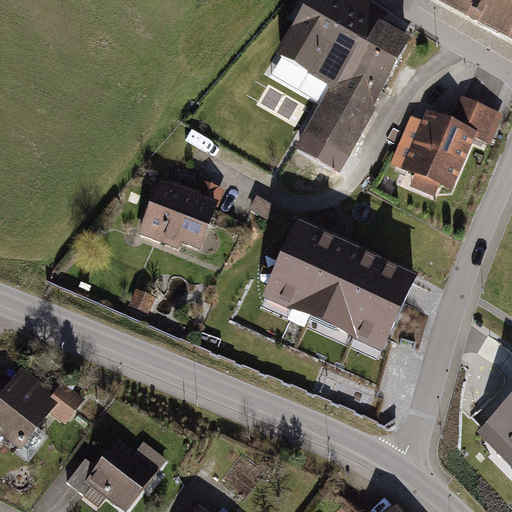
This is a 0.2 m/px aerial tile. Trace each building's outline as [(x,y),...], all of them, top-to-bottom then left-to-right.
[(352,0),(309,0),(271,63),(302,82),(298,88),(324,104),(304,136),(347,162),(413,52),(379,32),(386,20),(352,0)] [(511,0),(427,0),(426,2),(511,46),(511,0)] [(498,115),(461,99),(450,126),(427,116),(401,175),(414,181),(410,190),(436,201),(440,191),(452,196),(475,143),(485,147),(498,115)] [(160,182),(139,237),(179,252),(181,247),(200,255),(225,191),(197,181),(192,194),(160,182)] [(418,287),(303,231),(268,301),(384,358),(418,287)] [(4,375),(0,381),(0,441),(21,454),(52,405),(4,375)] [(511,398),(478,431),(511,466),(511,398)] [(112,434),(86,466),(128,501),(155,468),(112,434)] [(208,511),(199,503),(191,511),(208,511)]
